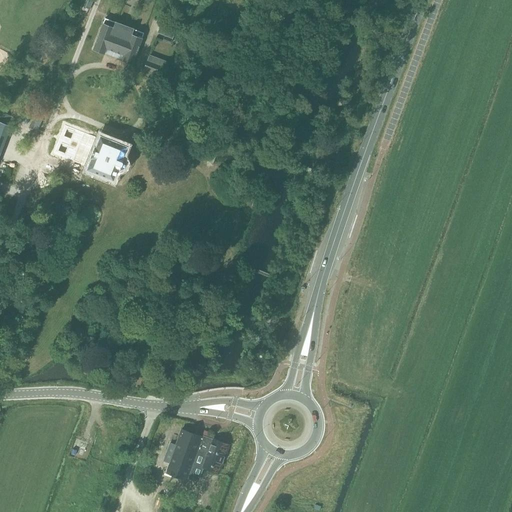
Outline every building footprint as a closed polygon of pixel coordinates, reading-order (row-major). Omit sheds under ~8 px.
[(84,0),(82,6),(85,8),(90,9),(93,0),(84,0)] [(107,48),(124,55),(122,60),(133,64),(144,32),(116,22),(114,28),(104,24),(94,49),(105,53),(107,48)] [(150,55),(143,74),(154,78),(160,81),(167,61),(161,59),(150,55)] [(35,115),(31,126),(38,129),(43,118),(35,115)] [(61,123),(49,151),(72,161),(84,132),(61,123)] [(95,148),(92,158),(87,169),(113,180),(118,169),(120,170),(124,168),(126,163),(125,160),(122,159),(124,154),(130,156),(132,149),(101,137),(97,146),(96,146),(95,148)] [(170,442),(164,460),(169,462),(167,470),(187,478),(188,474),(199,478),(203,467),(219,473),(229,445),(213,439),(215,434),(204,430),(202,436),(182,428),(180,434),(176,444),(170,442)]
